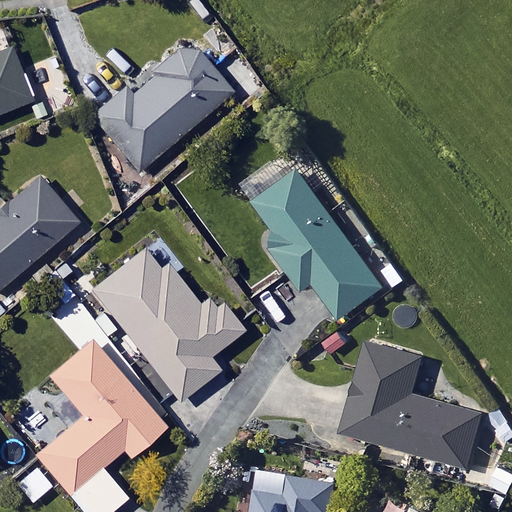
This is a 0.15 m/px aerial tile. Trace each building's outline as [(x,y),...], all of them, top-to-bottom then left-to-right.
[(237,93),(196,44),(136,94),(131,88),(97,116),(143,171),(237,93)] [(0,115),(35,103),(16,51),(0,57),(0,115)] [(293,179),(281,161),(249,184),(285,235),(274,243),(310,293),(321,285),(347,322),(391,290),(306,170),(293,179)] [(0,291),(82,223),(44,179),(0,216),(0,291)] [(204,305),(157,244),(98,290),(185,402),(225,370),(215,357),(248,332),(219,294),(204,305)] [(172,428),(97,340),(54,376),(88,416),(41,456),(75,495),(128,449),(136,459),(172,428)] [(445,392),(452,366),(374,344),(348,434),(473,469),(488,415),(418,395),(421,385),(445,392)] [(56,488),(42,466),(21,481),(35,502),(56,488)] [(339,511),(344,481),(302,475),(298,497),(262,492),(258,511),(339,511)]
